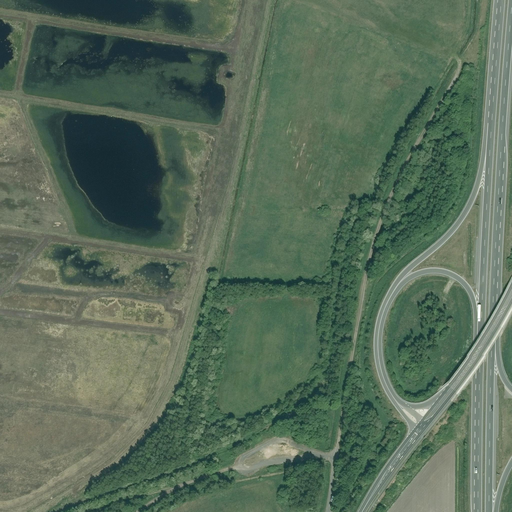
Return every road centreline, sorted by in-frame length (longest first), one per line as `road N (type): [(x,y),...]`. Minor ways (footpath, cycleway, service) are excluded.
road 1 (track): [(468,0),(454,75),(372,242),(339,436)]
road 2 (motorway): [(493,294),(511,5)]
road 3 (motorway): [(491,123),(479,378)]
road 4 (motorway): [(489,511),(493,294)]
road 5 (motorway): [(491,123),(462,218),(396,288)]
road 6 (motorway): [(396,288),(428,270),(468,287),(479,378)]
road 7 (motorway): [(479,378),(477,511)]
road 8 (tertiary): [(444,400),(511,295)]
road 9 (motorway): [(501,0),(491,123)]
